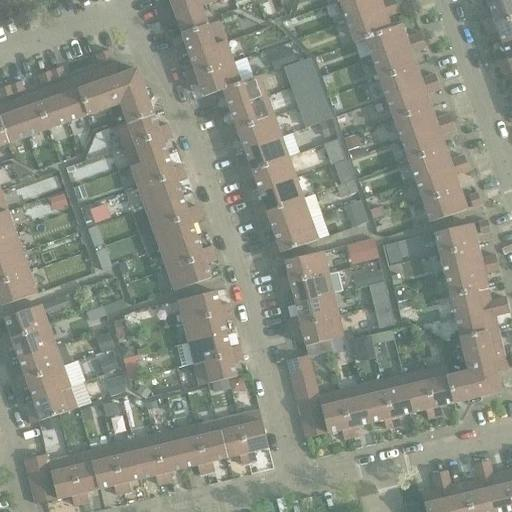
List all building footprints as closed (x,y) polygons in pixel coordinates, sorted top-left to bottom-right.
[(169,0),(174,10),(171,11),(169,15),(171,22),(175,24),(178,23),(183,36),(209,27),(208,26),(201,7),(220,0),(169,0)] [(380,0),(348,0),(341,3),(348,23),(384,10),(387,17),(394,15),(389,0),(382,3),(380,0)] [(396,0),(389,0),(394,15),(401,12),(396,0)] [(484,22),(486,29),(511,19),(511,0),(503,0),(489,5),(493,18),(484,22)] [(384,10),(348,23),(355,44),(366,41),(366,40),(391,30),(391,29),(387,17),(384,10)] [(511,19),(486,29),(489,36),(498,33),(503,46),(511,42),(511,19)] [(209,27),(183,36),(173,39),(176,47),(185,43),(190,56),(226,43),(219,22),(208,26),(209,27)] [(391,30),(366,40),(366,41),(373,60),(409,47),(412,54),(419,52),(414,37),(407,40),(402,25),(391,29),(391,30)] [(421,35),(414,37),(419,52),(426,49),(421,35)] [(498,63),(501,70),(511,65),(511,42),(503,46),(508,59),(498,63)] [(185,73),(187,80),(234,63),(226,43),(190,56),(195,69),(185,73)] [(409,47),(373,60),(380,80),(416,67),(412,54),(409,47)] [(292,48),(278,53),(283,68),(297,63),(292,48)] [(110,51),(104,53),(107,62),(113,60),(110,51)] [(107,62),(104,53),(97,56),(100,64),(107,62)] [(310,60),(297,64),(305,84),(317,80),(310,60)] [(234,63),(187,80),(190,87),(200,84),(205,98),(214,94),(241,84),(241,83),(234,63)] [(95,72),(76,79),(89,116),(121,105),(128,123),(128,124),(154,115),(149,102),(152,101),(154,97),(151,90),(147,88),(144,89),(137,70),(119,76),(115,65),(103,70),(107,81),(99,83),(95,72)] [(511,65),(501,70),(503,77),(511,74),(511,65)] [(416,67),(380,80),(387,101),(424,88),(426,95),(433,93),(428,78),(421,81),(416,67)] [(62,68),(51,72),(54,81),(65,77),(62,68)] [(54,81),(51,72),(40,76),(43,85),(54,81)] [(214,94),(216,101),(226,97),(231,110),(267,97),(260,76),(241,83),(241,84),(214,94)] [(436,76),(428,78),(433,93),(441,90),(436,76)] [(76,79),(56,86),(69,123),(89,116),(76,79)] [(309,97),(312,105),(324,100),(323,97),(317,80),(305,84),(309,97)] [(21,83),(10,86),(13,95),(24,91),(21,83)] [(13,95),(10,86),(0,90),(0,92),(2,99),(13,95)] [(56,86),(36,94),(49,130),(69,123),(56,86)] [(424,88),(387,101),(395,121),(431,108),(426,95),(424,88)] [(36,94),(15,101),(28,137),(49,130),(36,94)] [(226,127),(228,134),(274,118),(267,97),(231,110),(235,124),(226,127)] [(319,124),(331,120),(324,100),(312,105),(319,124)] [(15,101),(0,106),(0,122),(8,145),(28,137),(15,101)] [(431,108),(395,121),(402,141),(438,128),(441,136),(448,133),(443,119),(436,121),(431,108)] [(117,127),(124,149),(170,132),(168,125),(158,128),(154,115),(128,124),(128,123),(117,127)] [(450,116),(443,119),(448,133),(455,131),(450,116)] [(274,118),(228,134),(231,142),(241,138),(245,151),(282,138),(274,118)] [(332,121),(321,124),(326,139),(337,135),(332,121)] [(438,128),(402,141),(409,162),(446,149),(441,136),(438,128)] [(170,132),(124,149),(132,169),(168,156),(163,143),(173,140),(170,132)] [(353,137),(345,140),(345,141),(349,152),(357,149),(353,137)] [(240,168),(243,175),(289,159),(282,138),(245,151),(250,164),(240,168)] [(339,141),(324,146),(331,166),(334,165),(346,161),(339,141)] [(446,149),(409,162),(416,182),(453,169),(455,177),(462,174),(457,160),(450,162),(446,149)] [(168,156),(132,169),(139,189),(185,173),(182,166),(173,169),(168,156)] [(465,157),(457,160),(462,174),(470,171),(465,157)] [(289,159),(243,175),(245,182),(255,179),(260,192),(296,179),(289,159)] [(346,161),(334,165),(341,186),(353,182),(346,162),(346,161)] [(453,169),(416,182),(424,202),(460,190),(455,177),(453,169)] [(185,173),(139,189),(146,210),(183,197),(178,184),(187,180),(185,173)] [(255,208),(257,216),(303,199),(296,179),(260,192),(264,205),(255,208)] [(460,190),(424,202),(431,224),(468,211),(460,190)] [(1,192),(0,192),(0,215),(9,213),(1,192)] [(478,194),(469,197),(473,209),(482,206),(478,194)] [(64,195),(53,199),(57,210),(69,206),(64,195)] [(183,197),(146,210),(153,230),(199,214),(197,207),(187,210),(183,197)] [(303,199),(257,216),(260,223),(270,219),(274,233),(311,220),(303,199)] [(360,202),(346,207),(349,215),(363,210),(360,202)] [(106,205),(90,210),(95,224),(111,219),(106,205)] [(381,208),(372,211),(375,220),(384,216),(381,208)] [(0,238),(16,233),(9,213),(0,215),(0,238)] [(199,214),(153,230),(161,251),(197,238),(192,225),(202,221),(199,214)] [(311,220),(274,233),(279,246),(269,249),(272,257),(318,241),(311,220)] [(488,221),(479,223),(482,235),(490,233),(488,221)] [(435,234),(440,256),(478,246),(473,225),(435,234)] [(16,233),(0,238),(0,261),(23,253),(16,233)] [(98,238),(92,240),(95,248),(104,245),(103,241),(98,238)] [(197,238),(161,251),(168,271),(214,255),(211,247),(202,251),(197,238)] [(373,240),(355,245),(360,263),(378,259),(373,240)] [(478,246),(440,256),(445,277),(483,267),(485,275),(492,273),(488,258),(481,260),(478,246)] [(106,250),(97,253),(101,263),(106,261),(108,256),(106,250)] [(0,284),(30,274),(23,253),(0,261),(0,284)] [(279,278),(281,286),(329,274),(323,253),(286,262),(289,276),(279,278)] [(401,254),(388,257),(390,265),(403,262),(401,254)] [(214,255),(168,271),(175,292),(212,279),(207,265),(216,262),(214,255)] [(496,256),(488,258),(492,273),(500,271),(496,256)] [(483,267),(445,277),(451,298),(488,288),(485,275),(483,267)] [(329,274),(281,286),(283,293),(293,291),(296,305),(334,295),(343,293),(338,272),(329,274)] [(30,274),(0,284),(0,304),(1,308),(38,295),(30,274)] [(365,274),(353,276),(356,289),(368,286),(365,274)] [(400,275),(391,278),(393,287),(402,285),(400,275)] [(386,287),(375,289),(379,307),(391,304),(386,287)] [(488,288),(451,298),(456,319),(493,309),(495,317),(502,315),(499,300),(491,302),(488,288)] [(179,301),(184,323),(231,312),(230,304),(220,307),(216,292),(179,301)] [(289,320),(291,328),(339,316),(334,295),(296,305),(299,318),(289,320)] [(506,298),(499,300),(502,315),(510,313),(506,298)] [(407,301),(398,303),(400,310),(409,308),(407,301)] [(0,336),(3,343),(49,327),(42,306),(5,319),(10,332),(0,336)] [(392,308),(380,311),(384,329),(396,326),(392,308)] [(493,309),(456,319),(461,339),(498,330),(495,317),(493,309)] [(231,312),(184,323),(189,344),(227,335),(223,321),(233,319),(231,312)] [(339,316),(291,328),(293,335),(303,333),(306,347),(320,344),(328,342),(329,342),(341,339),(344,338),(339,316)] [(124,320),(114,323),(118,339),(129,336),(124,320)] [(49,327),(3,343),(6,350),(15,347),(20,360),(56,347),(49,327)] [(469,372),(449,377),(448,377),(454,404),(468,400),(469,403),(473,406),(480,404),(482,400),(481,397),(501,392),(497,373),(508,371),(498,330),(461,339),(469,372)] [(380,335),(372,337),(374,346),(395,341),(393,332),(380,335)] [(110,333),(97,338),(103,353),(112,350),(116,349),(113,341),(110,333)] [(227,335),(189,344),(194,365),(242,354),(240,346),(230,349),(227,335)] [(372,337),(355,341),(359,357),(375,353),(374,346),(372,337)] [(341,339),(329,342),(332,352),(333,355),(344,352),(341,339)] [(328,342),(320,344),(322,355),(332,352),(329,342),(328,342)] [(15,377),(17,384),(63,367),(56,347),(20,360),(24,373),(15,377)] [(129,348),(121,350),(123,358),(131,356),(129,348)] [(242,354),(194,365),(199,387),(237,378),(234,364),(243,361),(242,354)] [(139,356),(123,360),(124,361),(125,366),(141,362),(139,356)] [(287,362),(290,373),(312,368),(309,356),(287,362)] [(115,357),(101,362),(106,374),(119,370),(115,357)] [(447,366),(424,371),(436,419),(443,417),(441,407),(454,404),(448,377),(449,377),(447,366)] [(63,367),(17,384),(20,391),(30,388),(34,401),(71,388),(63,367)] [(312,368),(290,373),(293,384),(315,379),(312,368)] [(424,371),(403,376),(413,414),(426,411),(429,420),(436,419),(424,371)] [(403,376),(382,381),(394,429),(401,427),(399,417),(413,414),(403,376)] [(121,377),(108,381),(113,397),(126,393),(121,377)] [(241,378),(230,381),(233,393),(244,390),(241,378)] [(315,379),(293,384),(296,395),(317,390),(315,379)] [(382,381),(361,386),(371,424),(384,421),(386,431),(394,429),(382,381)] [(228,382),(212,385),(214,393),(230,389),(228,382)] [(361,386),(340,391),(352,439),(359,437),(357,427),(371,424),(361,386)] [(71,388),(34,401),(39,414),(29,417),(32,425),(78,409),(71,388)] [(319,396),(317,390),(296,395),(298,406),(320,401),(319,396)] [(340,391),(319,396),(320,401),(322,412),(325,423),(328,434),(342,431),(344,441),(352,439),(340,391)] [(298,406),(301,417),(322,412),(320,401),(298,406)] [(115,403),(103,406),(106,418),(118,415),(115,403)] [(260,411),(238,416),(250,464),(257,462),(255,452),(269,449),(260,411)] [(304,428),(325,423),(322,412),(301,417),(304,428)] [(238,416),(217,421),(226,459),(240,456),(242,466),(250,464),(238,416)] [(54,419),(43,421),(45,430),(56,428),(54,419)] [(217,421),(196,426),(208,474),(215,472),(213,462),(226,459),(217,421)] [(304,428),(306,439),(328,434),(325,423),(304,428)] [(196,426),(175,431),(184,469),(198,466),(200,476),(208,474),(196,426)] [(175,431),(154,437),(166,484),(173,482),(171,473),(184,469),(175,431)] [(154,437),(133,442),(142,479),(156,476),(158,486),(166,484),(154,437)] [(133,442),(112,447),(124,494),(131,493),(129,483),(142,479),(133,442)] [(112,447),(91,452),(100,490),(114,486),(116,496),(124,494),(112,447)] [(91,452),(70,457),(81,505),(89,503),(87,493),(100,490),(91,452)] [(25,460),(28,472),(50,466),(49,462),(48,462),(47,455),(25,460)] [(53,478),(55,489),(58,500),(72,497),(74,506),(81,505),(70,457),(49,462),(50,466),(53,478)] [(489,462),(481,464),(474,466),(476,473),(491,469),(489,462)] [(50,466),(28,472),(31,483),(53,478),(50,466)] [(478,480),(464,484),(471,511),(493,511),(485,479),(492,477),(491,469),(476,473),(478,480)] [(447,472),(440,474),(432,476),(434,483),(449,480),(447,472)] [(492,477),(485,479),(493,511),(508,511),(511,511),(511,496),(506,473),(492,477)] [(53,478),(31,483),(33,494),(55,489),(53,478)] [(422,494),(425,511),(449,511),(443,489),(451,487),(449,480),(434,483),(436,491),(422,494)] [(471,511),(464,484),(451,487),(443,489),(449,511),(471,511)] [(55,489),(33,494),(36,505),(58,500),(55,489)] [(312,498),(301,501),(303,511),(314,511),(315,511),(312,498)]
